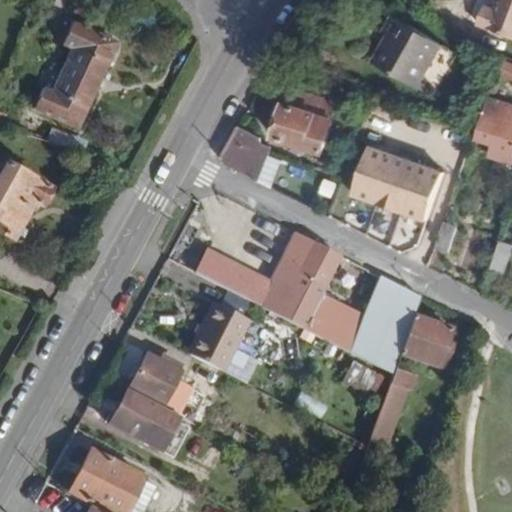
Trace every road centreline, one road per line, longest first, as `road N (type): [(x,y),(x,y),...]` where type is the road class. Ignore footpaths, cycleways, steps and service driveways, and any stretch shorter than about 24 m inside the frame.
road 1 (primary): [(178,157),(0,486)]
road 2 (residential): [(511,323),(178,157)]
road 3 (primary): [(270,0),(178,157)]
